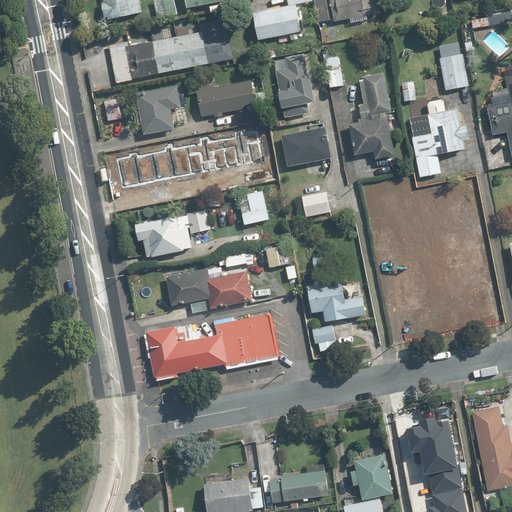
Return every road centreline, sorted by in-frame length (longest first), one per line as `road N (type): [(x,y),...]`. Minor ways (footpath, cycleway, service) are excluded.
road 1 (primary): [(39,0),(123,432)]
road 2 (residential): [(123,432),(511,353)]
